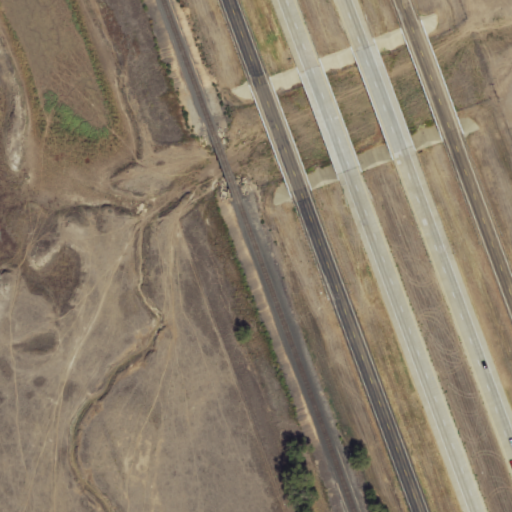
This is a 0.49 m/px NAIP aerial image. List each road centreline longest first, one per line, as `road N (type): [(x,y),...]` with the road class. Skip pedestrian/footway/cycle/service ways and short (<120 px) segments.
road 1 (motorway): [(349,171),(476,511)]
road 2 (tertiary): [(304,196),(424,511)]
road 3 (motorway): [(511,442),(402,148)]
road 4 (tertiary): [(511,288),(454,134)]
road 5 (tertiary): [(257,70),(304,196)]
road 6 (tertiary): [(454,134),(408,13)]
road 7 (motorway): [(305,54),(349,171)]
road 8 (motorway): [(402,148),(359,33)]
